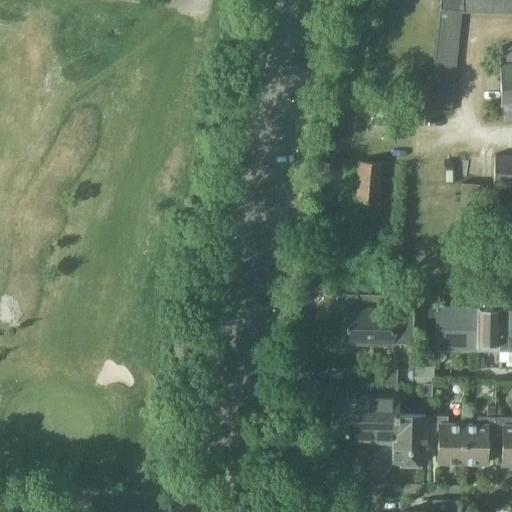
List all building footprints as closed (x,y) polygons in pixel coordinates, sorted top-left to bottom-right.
[(511,14),(511,0),(439,0),(429,110),(451,112),(461,13),(511,14)] [(511,45),(499,46),(500,64),(500,102),(501,123),(511,123),(511,45)] [(511,185),(511,157),(493,155),(490,183),(511,185)] [(354,199),(376,201),(380,161),(358,159),(354,199)] [(461,183),(456,249),(476,251),(482,184),(461,183)] [(348,309),(347,342),(414,344),(415,296),(399,296),(398,310),(348,309)] [(435,347),(477,348),(478,308),(436,307),(435,347)] [(477,348),(499,349),(500,308),(478,308),(477,348)] [(499,349),(511,348),(511,308),(500,308),(499,349)] [(412,377),(434,377),(434,366),(412,366),(412,377)] [(423,395),(432,395),(432,384),(423,384),(423,395)] [(358,442),(394,443),(395,414),(396,414),(396,399),(361,398),(361,402),(333,401),(333,417),(329,417),(329,428),(332,428),(332,434),(358,435),(358,442)] [(487,406),(487,416),(495,416),(495,406),(487,406)] [(424,415),(396,414),(395,414),(394,443),(393,461),(397,461),(397,464),(408,464),(409,461),(423,462),(424,415)] [(461,462),(462,424),(446,423),(446,414),(431,414),(430,441),(437,442),(437,461),(461,462)] [(494,443),(495,416),(487,416),(478,416),(478,424),(462,424),(461,462),(486,463),(486,443),(494,443)] [(511,463),(511,425),(511,417),(495,416),(494,443),(500,443),(500,463),(511,463)] [(404,509),(403,511),(459,511),(459,499),(432,498),(432,510),(404,509)]
